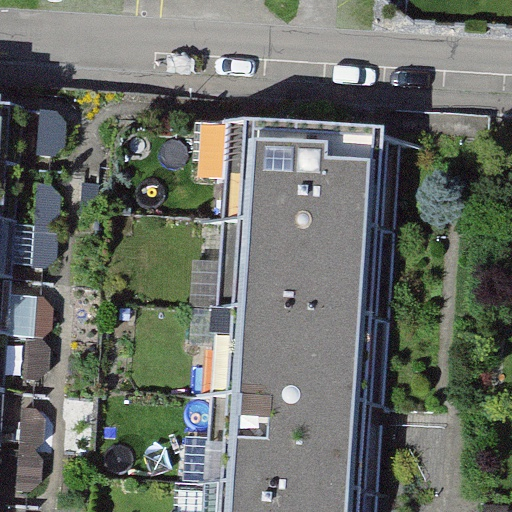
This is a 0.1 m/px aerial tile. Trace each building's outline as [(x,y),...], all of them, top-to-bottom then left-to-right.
[(60,117),(46,115),(45,158),(59,159),(67,151),(68,129),(60,117)] [(358,406),(378,140),(247,131),(241,222),(220,220),(207,399),(225,399),(358,406)] [(54,187),(41,187),(39,228),(52,229),(61,218),(63,199),(54,187)] [(52,229),(39,228),(37,269),(51,272),(59,263),(61,241),(52,229)] [(45,302),(32,302),(30,343),(43,344),(52,333),(53,314),(45,302)] [(43,344),(30,343),(27,383),(42,386),(50,378),(51,356),(43,344)] [(353,492),(358,406),(225,399),(219,485),(353,492)] [(40,408),(27,408),(24,448),(38,450),(46,439),(48,420),(40,408)] [(38,450),(24,448),(22,490),(36,492),(44,484),(46,462),(38,450)] [(373,511),(374,493),(353,492),(219,485),(217,511),(373,511)]
